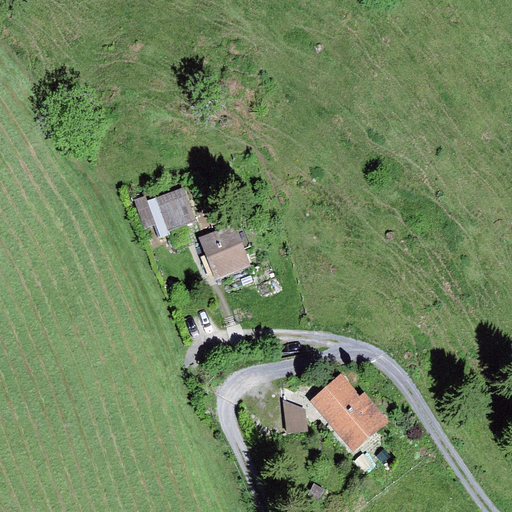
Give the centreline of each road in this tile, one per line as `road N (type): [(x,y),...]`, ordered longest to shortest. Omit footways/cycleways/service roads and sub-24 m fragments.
road 1 (track): [(200,346),(292,336),(380,352),(410,382),(494,511)]
road 2 (track): [(273,511),(238,439),(232,390),(258,374),(380,352)]
